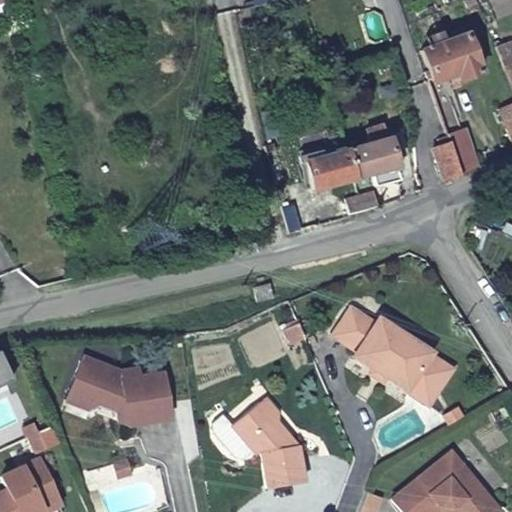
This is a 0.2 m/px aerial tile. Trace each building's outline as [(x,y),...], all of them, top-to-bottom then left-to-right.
[(478,4),(475,0),(457,0),(450,3),(453,10),(458,8),(459,11),(478,4)] [(469,36),(443,46),(424,54),(431,74),(428,75),(431,84),(430,84),(432,89),(434,94),(464,81),(465,85),(486,76),(469,36)] [(511,41),(495,48),(511,89),(511,41)] [(511,100),(500,105),(511,134),(511,100)] [(363,129),(368,144),(342,151),(350,177),(372,172),(375,186),(396,180),(381,125),(363,129)] [(464,133),(450,139),(453,145),(465,179),(479,172),(464,133)] [(443,142),(446,148),(439,151),(451,186),(465,179),(453,145),(450,139),(443,142)] [(350,177),(342,151),(305,160),(311,187),(350,177)] [(374,192),(355,197),(355,198),(359,211),(377,206),(374,192)] [(355,198),(355,197),(348,199),(351,213),(359,211),(355,198)] [(262,302),(258,285),(240,289),(243,305),(262,302)] [(369,372),(382,380),(426,405),(431,398),(449,368),(428,356),(430,354),(370,319),(367,324),(344,309),(326,337),(351,354),(347,360),(368,371),(369,372)] [(303,344),(296,329),(286,333),(292,349),(303,344)] [(80,353),(65,388),(96,401),(98,396),(108,401),(110,415),(123,413),(125,420),(165,414),(158,366),(135,370),(133,362),(114,365),(80,353)] [(0,389),(10,385),(0,361),(0,389)] [(379,385),(382,380),(369,372),(366,377),(379,385)] [(96,401),(65,388),(60,398),(84,407),(96,401)] [(254,395),(272,418),(274,406),(261,390),(254,395)] [(274,430),(272,418),(254,395),(253,396),(225,419),(216,408),(205,416),(205,423),(209,429),(225,447),(230,452),(236,452),(246,444),(249,446),(257,446),(264,481),(300,474),(294,437),(286,438),(284,428),(274,430)] [(34,422),(25,426),(37,454),(47,449),(34,422)] [(494,511),(452,453),(389,497),(399,511),(432,511),(435,510),(452,511),(451,511),(494,511)] [(123,455),(110,459),(114,473),(126,470),(123,455)] [(40,511),(60,502),(39,460),(2,478),(9,492),(8,492),(7,493),(0,496),(0,511),(40,511)] [(372,511),(379,496),(364,490),(355,511),(372,511)] [(64,511),(60,502),(40,511),(64,511)]
